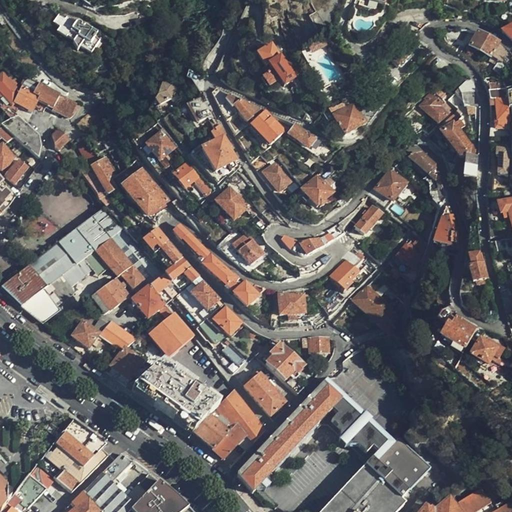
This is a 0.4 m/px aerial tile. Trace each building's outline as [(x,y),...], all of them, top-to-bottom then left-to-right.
[(94,39),(95,35),(83,28),(82,30),(79,28),(80,26),(79,24),(77,23),(75,23),(74,25),(66,20),(64,22),(58,18),(52,28),(59,32),(57,36),(72,45),(72,46),(89,57),(98,42),(94,39)] [(413,26),(419,33),(427,25),(416,18),(413,26)] [(511,26),(502,33),(511,40),(511,41),(511,26)] [(488,37),(479,33),(471,48),(492,59),(500,44),(488,37)] [(322,40),(318,43),(322,50),(326,47),(322,40)] [(318,43),(308,49),(312,56),(322,50),(318,43)] [(404,49),(397,57),(410,69),(417,61),(404,49)] [(263,81),(268,89),(279,82),(284,89),(296,81),(295,79),(297,77),(289,65),(287,67),(279,55),(268,62),(270,65),(268,67),(273,74),(263,81)] [(373,68),(367,79),(373,82),(379,71),(373,68)] [(0,69),(0,110),(9,121),(10,122),(18,118),(16,115),(19,108),(14,106),(21,95),(0,69)] [(15,75),(8,69),(5,72),(12,79),(15,75)] [(202,88),(203,84),(201,78),(187,74),(185,82),(202,88)] [(35,97),(40,86),(27,79),(23,89),(35,97)] [(171,100),(182,93),(177,86),(172,88),(166,81),(159,88),(151,91),(153,101),(160,110),(172,103),(171,100)] [(488,85),(489,93),(506,90),(504,82),(488,85)] [(23,89),(21,95),(14,106),(19,108),(32,114),(35,109),(44,113),(46,109),(53,112),(54,109),(60,97),(61,96),(40,86),(35,97),(23,89)] [(488,96),(488,101),(494,101),(496,125),(500,126),(500,132),(508,132),(507,125),(509,125),(506,90),(489,93),(487,93),(488,96)] [(444,102),(448,98),(442,92),(438,96),(436,94),(422,107),(439,124),(448,115),(439,108),(444,102)] [(480,101),(476,92),(464,96),(468,112),(480,109),(480,101)] [(75,105),(60,97),(54,109),(70,116),(75,105)] [(127,104),(122,101),(120,99),(118,97),(106,109),(108,111),(110,113),(115,118),(110,124),(116,129),(122,123),(118,119),(124,112),(122,109),(127,104)] [(218,110),(226,125),(239,116),(247,125),(262,112),(231,99),(228,101),(233,109),(231,111),(226,104),(218,110)] [(210,118),(200,100),(188,107),(197,125),(210,118)] [(346,112),(353,107),(348,100),(341,104),(343,107),(346,112)] [(346,112),(343,107),(333,113),(332,111),(330,113),(345,137),(364,125),(353,107),(346,112)] [(285,134),(267,116),(252,128),(269,149),(285,134)] [(14,140),(38,162),(41,149),(40,138),(18,118),(10,122),(1,128),(14,140)] [(466,158),(474,160),(475,151),(471,151),(459,133),(466,128),(461,122),(443,134),(462,160),(466,158)] [(8,145),(14,140),(1,128),(0,129),(0,141),(3,140),(8,145)] [(316,140),(310,135),(308,137),(295,128),(289,136),(309,150),(316,140)] [(425,129),(418,134),(415,136),(419,142),(427,143),(432,137),(430,134),(425,129)] [(55,142),(56,149),(60,152),(62,149),(71,140),(60,132),(53,138),(55,142)] [(175,151),(161,137),(147,150),(160,164),(175,151)] [(208,163),(229,151),(223,140),(202,152),(208,163)] [(0,149),(0,170),(2,173),(9,168),(14,161),(4,148),(3,146),(0,149)] [(511,157),(511,158),(510,148),(499,148),(499,159),(501,159),(502,178),(511,177),(511,157)] [(91,169),(107,197),(119,191),(114,183),(130,170),(117,150),(110,155),(118,165),(114,168),(116,173),(114,174),(106,162),(103,164),(102,162),(91,169)] [(236,163),(229,151),(208,163),(209,165),(215,175),(236,163)] [(288,158),(282,152),(272,158),(277,165),(264,175),(279,195),(296,182),(281,163),(288,158)] [(438,207),(441,210),(447,201),(437,167),(422,152),(411,155),(432,174),(430,176),(436,182),(432,185),(432,195),(438,207)] [(477,181),(477,160),(474,160),(466,158),(464,180),(477,181)] [(9,183),(16,187),(29,169),(20,163),(7,179),(9,183)] [(330,165),(322,173),(322,174),(302,192),(306,196),(301,200),(306,206),(310,202),(317,210),(338,192),(329,180),(337,174),(330,165)] [(202,196),(211,189),(202,178),(199,181),(187,167),(173,179),(185,192),(193,186),(202,196)] [(407,185),(392,171),(377,190),(391,203),(407,185)] [(167,201),(143,173),(124,189),(147,218),(167,201)] [(0,213),(2,215),(11,206),(16,198),(0,179),(0,178),(0,213)] [(247,209),(236,196),(242,190),(237,185),(231,186),(228,189),(229,191),(216,204),(233,223),(247,209)] [(466,188),(456,192),(459,201),(469,197),(466,188)] [(511,203),(500,206),(503,216),(510,215),(511,220),(511,203)] [(387,210),(381,206),(377,212),(373,209),(355,229),(365,235),(387,210)] [(462,208),(465,217),(473,222),(477,216),(465,209),(462,208)] [(1,290),(22,308),(46,289),(62,277),(85,260),(97,251),(124,230),(107,209),(1,290)] [(261,215),(270,226),(280,225),(268,210),(261,215)] [(454,249),(458,249),(458,248),(458,247),(459,246),(458,245),(459,245),(459,244),(459,243),(459,242),(459,241),(459,240),(459,239),(459,238),(459,237),(459,236),(459,235),(451,211),(446,211),(443,219),(448,220),(451,236),(448,237),(451,245),(454,245),(454,249)] [(222,289),(228,295),(234,288),(239,280),(234,276),(232,278),(213,261),(207,255),(180,228),(172,234),(205,271),(224,286),(222,289)] [(306,257),(345,234),(341,229),(321,241),(319,242),(316,242),(299,245),(306,257)] [(145,282),(150,289),(161,278),(138,249),(134,244),(124,230),(97,251),(85,260),(92,269),(105,261),(112,269),(119,278),(120,279),(121,278),(133,292),(145,282)] [(167,245),(157,232),(144,243),(155,255),(160,250),(167,245)] [(468,243),(480,243),(480,234),(468,234),(468,243)] [(437,238),(434,246),(443,247),(444,240),(437,238)] [(424,261),(426,254),(407,241),(404,244),(407,247),(399,258),(412,268),(420,258),(424,261)] [(217,250),(233,264),(239,258),(250,269),(261,259),(246,242),(235,252),(225,242),(217,250)] [(172,270),(181,261),(167,245),(160,250),(165,255),(162,257),(167,262),(169,261),(172,264),(170,267),(172,270)] [(355,270),(362,262),(354,255),(330,280),(344,294),(352,285),(351,283),(359,274),(355,270)] [(482,259),(481,256),(470,260),(473,270),(469,272),(473,286),(488,281),(482,259)] [(85,260),(62,277),(70,287),(93,270),(92,269),(85,260)] [(199,279),(183,260),(181,261),(172,270),(161,278),(150,289),(165,306),(171,300),(176,295),(168,286),(171,283),(178,278),(186,287),(191,282),(193,285),(199,279)] [(105,261),(92,269),(93,270),(99,278),(112,269),(105,261)] [(415,287),(420,274),(412,271),(409,269),(403,276),(415,287)] [(48,294),(58,307),(76,294),(70,287),(62,277),(46,289),(49,293),(48,294)] [(204,284),(199,279),(193,285),(180,296),(172,302),(197,331),(207,322),(215,315),(223,306),(222,304),(203,285),(204,284)] [(247,310),(264,293),(254,288),(251,292),(244,285),(246,284),(239,280),(234,288),(238,292),(233,296),(247,310)] [(116,281),(108,287),(97,296),(111,314),(130,299),(116,281)] [(393,291),(385,284),(381,288),(390,295),(393,291)] [(368,286),(352,301),(390,337),(396,329),(398,316),(368,286)] [(22,308),(38,322),(58,307),(48,294),(49,293),(46,289),(22,308)] [(148,322),(165,306),(150,289),(139,299),(134,304),(148,322)] [(289,297),(289,293),(283,294),(278,293),(279,318),(304,316),(303,297),(289,297)] [(402,313),(404,302),(400,298),(392,303),(402,313)] [(218,318),(215,315),(207,322),(211,326),(213,324),(229,339),(240,325),(226,311),(218,318)] [(193,339),(173,315),(165,324),(184,347),(193,339)] [(99,337),(122,354),(125,352),(136,342),(112,324),(110,327),(102,321),(94,332),(99,337)] [(465,359),(474,341),(471,339),(475,331),(458,323),(457,324),(450,321),(446,328),(449,329),(442,341),(445,343),(442,348),(465,359)] [(219,343),(242,366),(247,361),(230,342),(228,343),(211,326),(207,322),(197,331),(207,343),(209,342),(214,347),(219,343)] [(94,332),(84,325),(74,339),(89,350),(99,337),(94,332)] [(327,339),(301,340),(302,350),(309,349),(310,356),(328,356),(327,339)] [(506,351),(497,346),(495,350),(487,345),(482,342),(472,359),(479,363),(477,367),(487,372),(492,363),(497,366),(506,351)] [(495,350),(497,346),(490,342),(487,345),(495,350)] [(297,397),(304,390),(294,379),(303,367),(283,346),(271,358),(273,360),(267,367),(297,397)] [(129,383),(142,365),(125,352),(111,370),(129,383)] [(258,374),(249,364),(238,376),(245,384),(258,374)] [(132,393),(193,435),(218,410),(160,368),(132,393)] [(244,388),(259,376),(258,374),(245,384),(242,386),(244,388)] [(244,388),(270,419),(284,405),(259,376),(244,388)] [(391,441),(327,381),(324,384),(341,401),(388,445),(391,441)] [(371,459),(363,468),(318,511),(398,511),(404,505),(399,499),(428,466),(395,437),(391,441),(388,445),(341,401),(324,384),(238,475),(238,477),(239,479),(253,495),(257,491),(269,478),(320,424),(328,416),(371,459)] [(238,446),(246,453),(265,432),(235,392),(218,410),(193,435),(207,447),(222,461),(238,446)] [(53,406),(51,410),(59,416),(61,412),(53,406)] [(359,463),(363,468),(371,459),(328,416),(320,424),(325,430),(331,427),(341,437),(341,444),(347,450),(352,448),(363,458),(359,463)] [(80,427),(74,422),(54,448),(82,471),(99,453),(107,446),(80,427)] [(82,471),(54,448),(46,458),(63,472),(80,486),(107,459),(99,453),(82,471)] [(131,464),(120,456),(83,494),(98,511),(129,511),(157,483),(148,476),(143,482),(132,495),(125,489),(121,493),(116,489),(121,485),(116,480),(131,464)] [(30,511),(55,482),(37,468),(15,496),(8,506),(7,507),(12,511),(30,511)] [(63,472),(55,482),(72,495),(80,486),(63,472)] [(269,478),(257,491),(265,493),(271,488),(269,478)] [(180,500),(157,483),(129,511),(186,511),(189,510),(180,500)] [(415,511),(511,511),(511,497),(510,495),(493,505),(481,489),(454,506),(451,503),(450,502),(435,511),(432,511),(419,503),(413,510),(415,511)] [(98,511),(83,494),(65,511),(98,511)]
